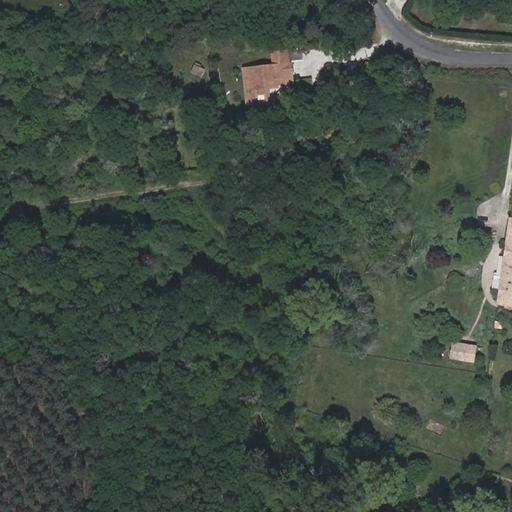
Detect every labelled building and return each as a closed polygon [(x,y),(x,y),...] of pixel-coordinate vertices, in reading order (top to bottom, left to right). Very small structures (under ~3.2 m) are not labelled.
[(300,63),(299,53),(273,55),(275,69),(290,67),(290,64),(300,63)] [(285,87),(284,78),(291,77),(290,68),(290,67),(275,69),(270,69),(245,71),(245,82),(250,82),(252,105),(266,104),(265,89),(285,87)] [(511,218),(510,218),(508,236),(505,254),(508,255),(511,255),(511,291),(500,290),(498,303),(511,304),(511,218)] [(505,257),(500,287),(500,290),(511,291),(511,255),(508,255),(505,254),(505,257)] [(495,286),(500,287),(505,257),(499,256),(495,286)] [(476,347),(454,343),(452,358),(473,362),(476,347)]
